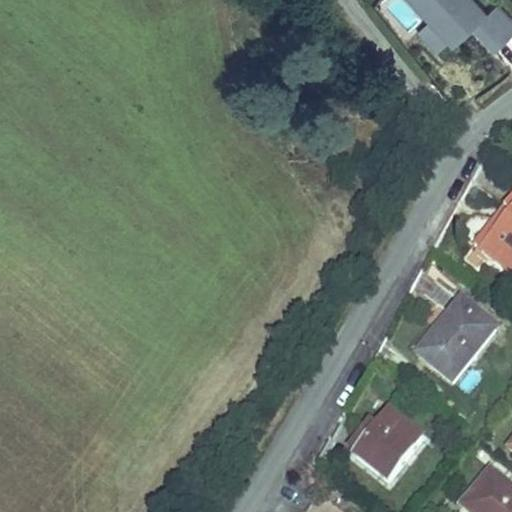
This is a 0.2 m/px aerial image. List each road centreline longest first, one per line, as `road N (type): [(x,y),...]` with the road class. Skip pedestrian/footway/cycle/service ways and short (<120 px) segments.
road 1 (residential): [(469,136),(227,511)]
road 2 (residential): [(469,136),(352,0)]
